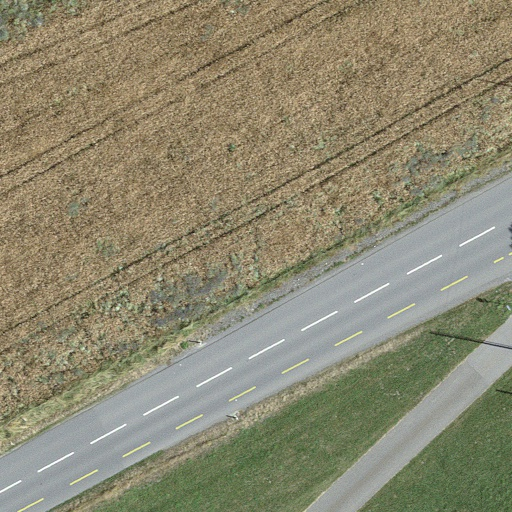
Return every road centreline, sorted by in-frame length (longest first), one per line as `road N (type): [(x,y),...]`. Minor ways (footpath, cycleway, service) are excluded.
road 1 (secondary): [(0,491),(511,219)]
road 2 (unclassified): [(511,351),(339,511)]
